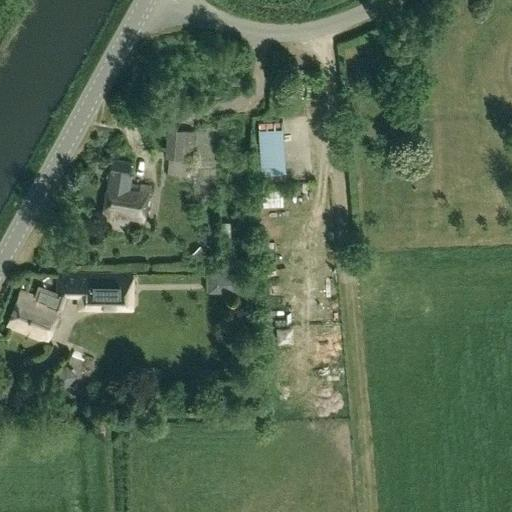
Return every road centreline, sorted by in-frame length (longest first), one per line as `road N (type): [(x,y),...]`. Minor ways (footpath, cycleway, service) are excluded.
road 1 (tertiary): [(0,258),(144,0)]
road 2 (unclassified): [(173,0),(212,21),(279,33),(340,20),(381,0)]
